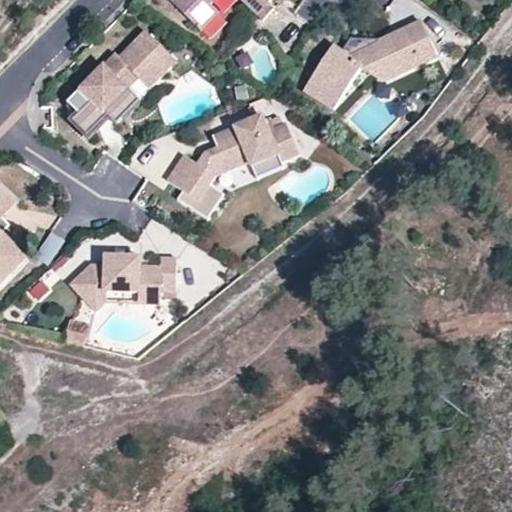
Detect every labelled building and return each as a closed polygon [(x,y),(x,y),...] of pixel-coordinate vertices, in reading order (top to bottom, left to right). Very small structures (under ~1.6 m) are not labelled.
[(204,32),(223,17),(241,1),(264,23),(276,12),(269,6),(274,0),(174,0),(171,3),(204,32)] [(231,26),(223,17),(204,32),(213,43),(231,26)] [(330,69),(322,63),(302,91),(331,111),(360,70),(372,79),(386,59),(389,61),(396,77),(436,58),(420,25),(402,33),(405,41),(389,48),(381,42),(351,41),(340,55),(330,69)] [(139,102),(177,63),(146,33),(120,59),(117,56),(82,92),(83,93),(72,104),(98,130),(110,118),(107,114),(118,103),(128,113),(139,102)] [(402,33),(381,42),(389,48),(405,41),(402,33)] [(332,49),(322,63),(330,69),(340,55),(332,49)] [(380,84),(396,77),(389,61),(386,59),(372,79),(380,84)] [(118,103),(107,114),(110,118),(118,126),(129,114),(128,113),(118,103)] [(224,148),(218,151),(205,156),(198,167),(185,158),(168,183),(198,203),(214,178),(249,164),(251,169),(278,159),(281,165),(299,158),(287,127),(275,132),(271,122),(265,124),(263,119),(219,136),(224,148)] [(213,139),(218,151),(224,148),(219,136),(213,139)] [(254,176),(281,165),(278,159),(251,169),(254,176)] [(0,290),(31,259),(7,235),(0,227),(0,224),(5,219),(20,204),(0,185),(0,290)] [(14,227),(5,219),(0,224),(0,227),(7,235),(14,227)] [(38,257),(51,267),(68,242),(54,233),(38,257)] [(91,268),(78,282),(96,301),(102,295),(107,295),(139,295),(138,300),(161,300),(161,294),(176,294),(176,261),(161,260),(160,269),(148,269),(147,275),(140,274),(140,269),(141,260),(105,259),(105,269),(91,268)] [(141,260),(140,269),(140,274),(147,275),(148,269),(160,269),(161,260),(141,260)] [(42,280),(25,288),(31,300),(48,293),(42,280)] [(107,306),(107,295),(102,295),(96,301),(78,282),(71,289),(97,315),(107,306)] [(71,321),(67,344),(86,347),(90,324),(71,321)]
